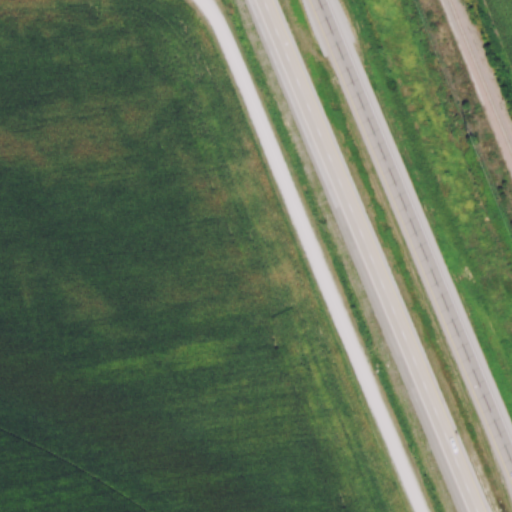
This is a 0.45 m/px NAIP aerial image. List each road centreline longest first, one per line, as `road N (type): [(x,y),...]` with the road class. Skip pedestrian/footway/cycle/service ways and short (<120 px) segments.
road 1 (motorway): [(259,0),(474,511)]
road 2 (residential): [(209,0),(421,511)]
road 3 (motorway): [(511,464),(318,0)]
